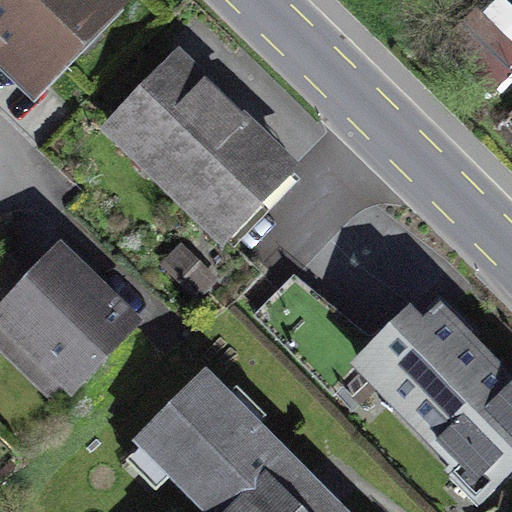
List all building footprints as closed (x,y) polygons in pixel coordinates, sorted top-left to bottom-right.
[(128,0),(0,0),(0,61),(34,95),(128,0)] [(511,4),(508,0),(491,0),(444,44),(489,93),(511,71),(511,4)] [(300,160),(179,42),(99,123),(220,241),(300,160)] [(145,315),(61,235),(0,298),(0,351),(52,401),(66,386),(72,392),(145,315)] [(182,241),(160,263),(197,300),(219,278),(182,241)] [(511,364),(429,282),(352,358),(451,457),(444,464),(479,499),(511,466),(511,364)] [(358,511),(210,365),(137,439),(211,511),(358,511)]
